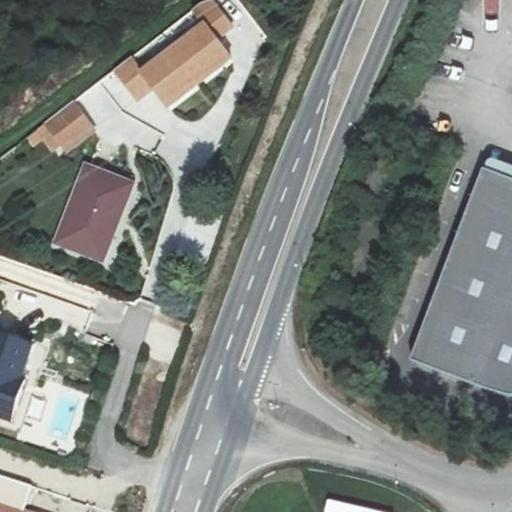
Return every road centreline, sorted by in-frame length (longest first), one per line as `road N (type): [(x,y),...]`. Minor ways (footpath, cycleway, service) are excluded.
road 1 (primary): [(226,391),(375,0)]
road 2 (residential): [(226,391),(470,486),(511,491)]
road 3 (primary): [(186,511),(226,391)]
